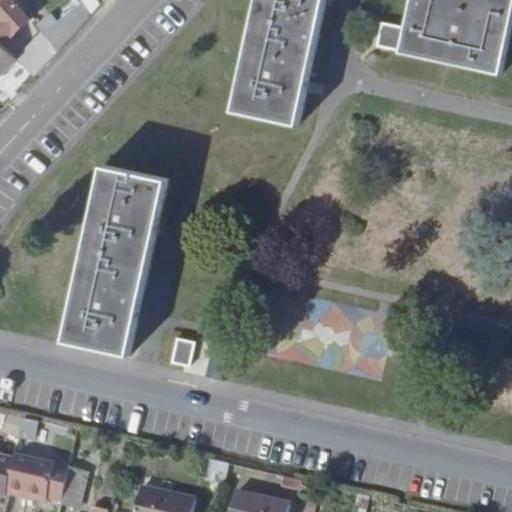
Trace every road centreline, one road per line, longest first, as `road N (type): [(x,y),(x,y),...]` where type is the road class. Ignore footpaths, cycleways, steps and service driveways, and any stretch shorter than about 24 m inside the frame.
road 1 (residential): [(0,357),(511,471)]
road 2 (unclassified): [(148,0),(0,166)]
